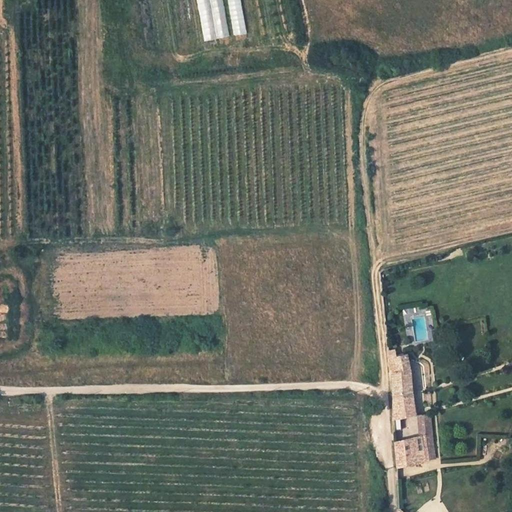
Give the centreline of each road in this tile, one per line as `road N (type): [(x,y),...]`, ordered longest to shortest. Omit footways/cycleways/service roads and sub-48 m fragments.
road 1 (track): [(0,383),(343,383),(385,391),(362,168),(370,94),(511,50)]
road 2 (track): [(374,268),(511,229)]
road 3 (residential): [(394,511),(385,391)]
